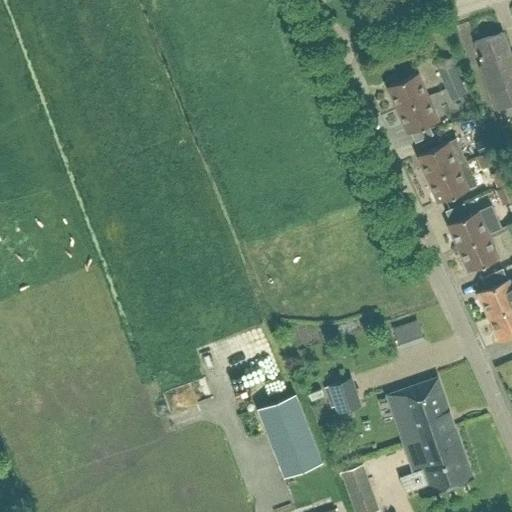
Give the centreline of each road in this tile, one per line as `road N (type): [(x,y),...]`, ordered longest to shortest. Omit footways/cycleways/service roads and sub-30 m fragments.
road 1 (tertiary): [(511,441),(437,273),(406,226),(346,88),(339,49)]
road 2 (residential): [(339,49),(487,0)]
